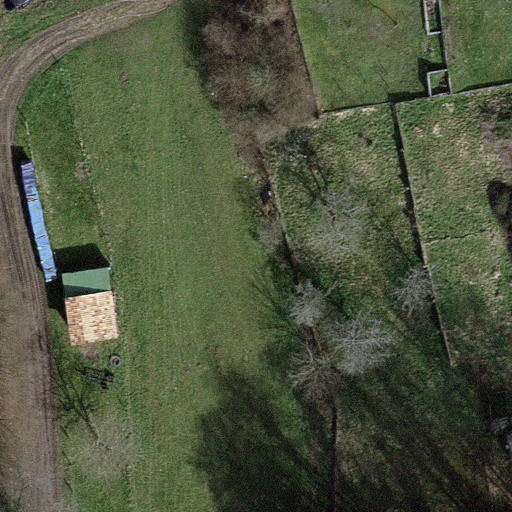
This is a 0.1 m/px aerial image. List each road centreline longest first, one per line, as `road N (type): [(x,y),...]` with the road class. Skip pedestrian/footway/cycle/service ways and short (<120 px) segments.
road 1 (track): [(0,159),(15,224),(38,511)]
road 2 (track): [(139,0),(0,79)]
